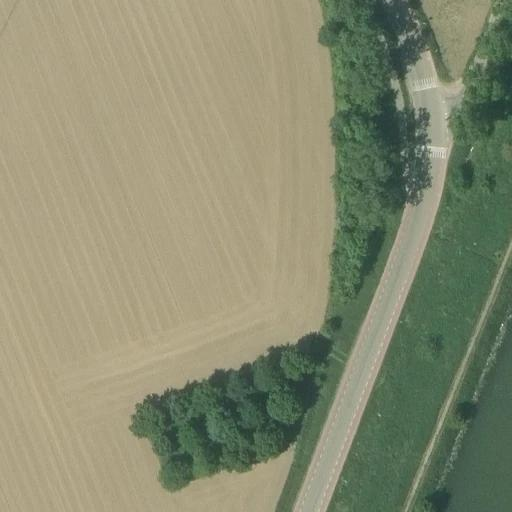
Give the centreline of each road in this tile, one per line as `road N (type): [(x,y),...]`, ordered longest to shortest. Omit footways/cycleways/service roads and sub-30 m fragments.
road 1 (tertiary): [(305,511),(420,205),(431,127)]
road 2 (unclassified): [(431,127),(457,108),(503,0)]
road 3 (tertiary): [(431,127),(389,0)]
